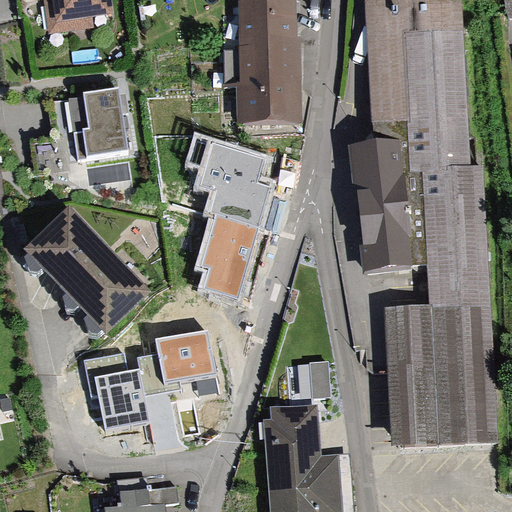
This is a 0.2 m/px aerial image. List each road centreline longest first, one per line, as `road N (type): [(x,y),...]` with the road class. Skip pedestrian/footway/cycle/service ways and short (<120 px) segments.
road 1 (residential): [(305,202),(210,511)]
road 2 (residential): [(305,202),(322,220),(369,511)]
road 3 (residential): [(338,0),(305,202)]
